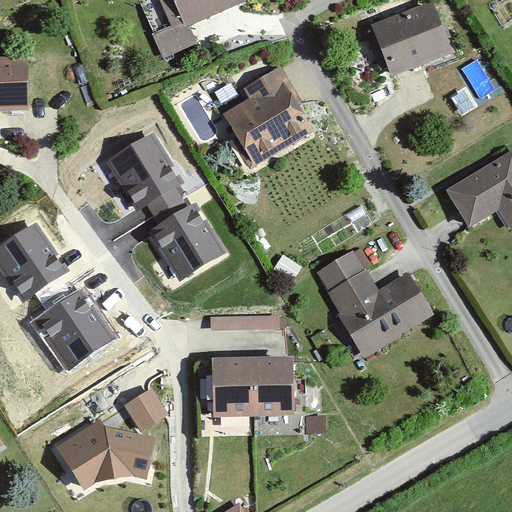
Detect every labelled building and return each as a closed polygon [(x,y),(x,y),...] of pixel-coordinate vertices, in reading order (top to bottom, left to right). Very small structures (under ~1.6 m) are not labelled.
[(245,0),(244,0),(172,0),(185,27),(245,0)] [(443,0),(429,0),(377,15),(394,73),(459,55),(443,0)] [(27,57),(0,57),(0,111),(28,111),(27,57)] [(223,114),(254,169),(317,133),(280,68),(244,88),(250,98),(223,114)] [(152,133),(105,164),(136,212),(183,182),(152,133)] [(511,148),(444,188),(467,229),(501,209),(511,227),(511,148)] [(195,204),(147,235),(178,283),(226,253),(195,204)] [(36,224),(0,247),(0,272),(20,303),(67,273),(36,224)] [(357,248),(317,270),(365,356),(435,318),(410,274),(381,290),(357,248)] [(81,291),(33,321),(64,370),(112,339),(81,291)] [(281,328),(281,314),(213,315),(213,328),(281,328)] [(293,355),(211,357),(213,418),(295,416),(293,355)] [(154,386),(125,404),(143,431),(171,413),(154,386)] [(101,418),(56,446),(82,493),(99,483),(130,478),(146,481),(156,435),(108,427),(101,418)] [(247,511),(245,503),(218,511),(247,511)]
